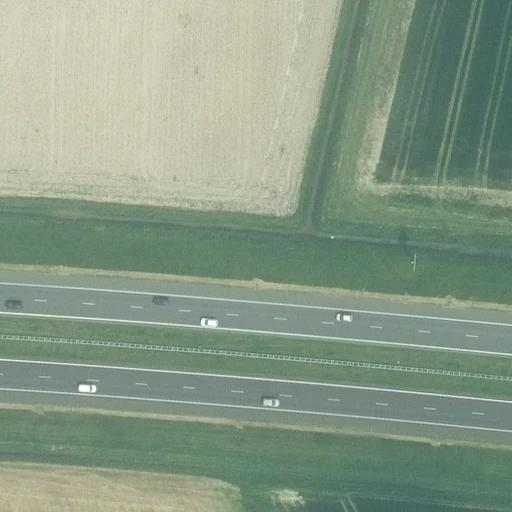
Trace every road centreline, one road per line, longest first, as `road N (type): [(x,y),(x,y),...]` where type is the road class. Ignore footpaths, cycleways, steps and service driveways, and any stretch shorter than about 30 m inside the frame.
road 1 (motorway): [(511,340),(0,297)]
road 2 (motorway): [(0,375),(511,417)]
